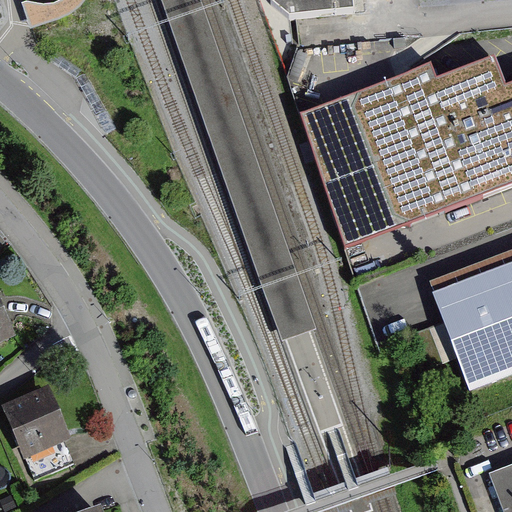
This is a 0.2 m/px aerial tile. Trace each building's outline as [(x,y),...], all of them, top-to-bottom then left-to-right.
[(62,0),(53,4),(42,5),(28,3),(22,4),(31,30),(53,22),(68,16),(79,9),(86,0),(62,0)] [(317,331),(200,0),(161,0),(282,343),(317,331)] [(272,0),(274,11),(355,4),(354,0),(272,0)] [(51,61),(76,79),(82,70),(57,53),(51,61)] [(511,191),(511,87),(505,90),(494,65),(436,85),(429,70),(358,95),(354,112),(393,219),(416,229),(511,191)] [(117,129),(86,74),(77,79),(108,134),(117,129)] [(468,394),(511,377),(511,251),(426,284),(468,394)] [(0,348),(10,344),(0,323),(0,348)] [(45,394),(0,412),(0,432),(17,472),(21,470),(28,488),(60,475),(53,457),(68,451),(45,394)] [(0,511),(20,511),(2,469),(0,469),(0,511)] [(511,511),(511,478),(484,489),(492,511),(511,511)]
